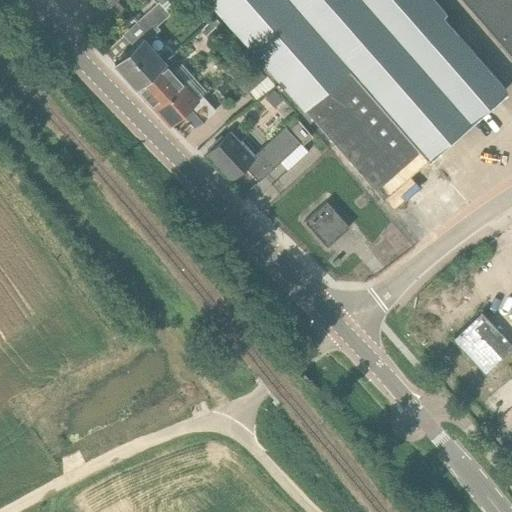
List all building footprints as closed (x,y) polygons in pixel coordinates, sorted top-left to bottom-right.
[(102,0),(109,7),(117,0),(210,0),(304,107),(349,68),(428,158),(506,90),(442,18),(446,12),(435,0),(102,0)] [(161,5),(166,0),(153,0),(157,4),(138,21),(137,22),(147,34),(156,26),(169,14),(161,5)] [(511,0),(464,0),(511,55),(511,0)] [(222,25),(215,17),(201,29),(208,37),(222,25)] [(157,56),(142,39),(133,46),(114,64),(136,88),(164,62),(173,54),(167,47),(157,56)] [(197,99),(170,70),(164,62),(136,88),(169,125),(197,99)] [(246,93),(266,77),(253,62),(234,77),(246,93)] [(428,158),(349,68),(304,107),(304,108),(393,210),(419,187),(409,175),(428,158)] [(272,91),(264,98),(273,108),(281,100),(272,91)] [(312,136),(294,116),(284,124),(285,126),(300,143),(302,145),(312,136)] [(258,182),(300,143),(285,126),(253,156),(230,132),(207,153),(230,179),(244,166),(258,182)] [(327,247),(349,227),(327,201),(304,221),(327,247)] [(511,349),(511,317),(507,312),(496,322),(485,310),(455,337),(488,372),(511,349)]
